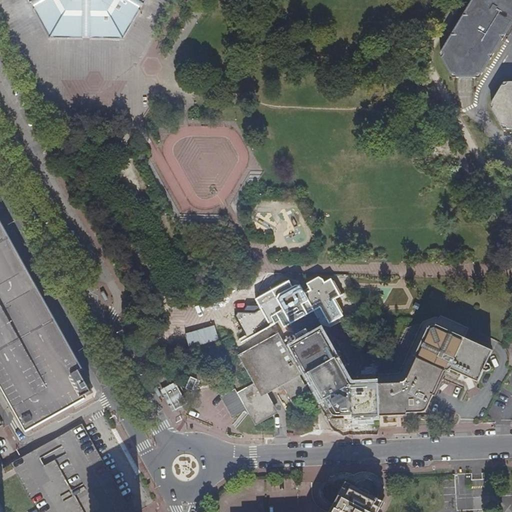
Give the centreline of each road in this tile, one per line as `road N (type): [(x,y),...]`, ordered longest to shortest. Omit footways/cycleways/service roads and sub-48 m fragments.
road 1 (tertiary): [(169,445),(0,146)]
road 2 (residential): [(209,461),(511,446)]
road 3 (tertiary): [(0,189),(115,394)]
road 4 (residential): [(0,402),(19,436),(31,440),(115,394)]
